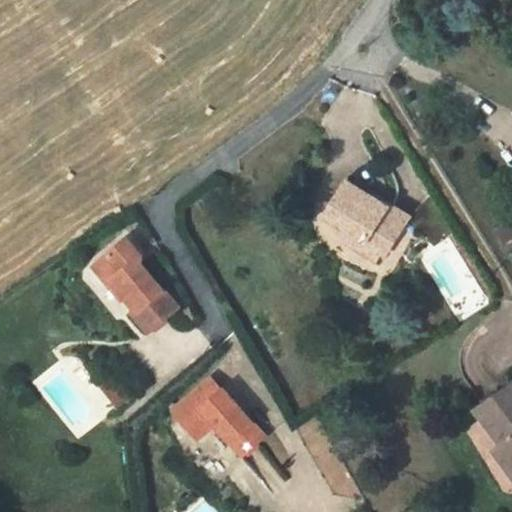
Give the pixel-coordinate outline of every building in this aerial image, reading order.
[(355,182),(330,218),(354,236),(347,247),(383,273),(416,222),(355,182)] [(146,263),(131,246),(98,273),(112,290),(117,287),(129,300),(143,317),(139,322),(154,339),(182,315),(142,267),(146,263)] [(123,305),(129,300),(117,287),(112,290),(123,305)] [(193,332),(186,322),(173,330),(180,340),(193,332)] [(511,384),(478,412),(504,446),(511,456),(511,384)] [(214,387),(186,413),(198,426),(191,432),(204,447),(220,431),(249,462),(271,442),(230,397),(226,400),(214,387)] [(180,419),(191,432),(198,426),(186,413),(180,419)] [(511,456),(504,446),(494,453),(511,477),(511,456)]
